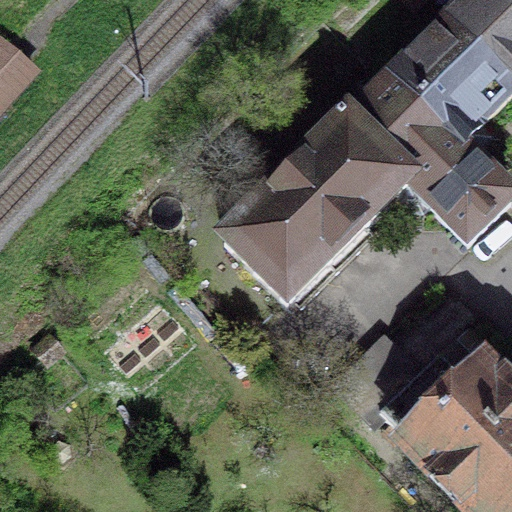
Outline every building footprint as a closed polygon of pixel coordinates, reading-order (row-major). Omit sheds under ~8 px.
[(511,0),(473,0),(449,24),(511,87),(511,0)] [(511,97),(511,87),(449,24),(391,81),(467,157),(484,140),(477,132),(511,97)] [(0,110),(33,76),(0,46),(0,110)] [(467,157),(391,81),(346,127),(340,121),(335,126),(339,130),(223,247),(286,309),(406,189),(465,248),(511,201),(467,157)] [(511,511),(511,403),(483,374),(468,388),(439,358),(417,380),(379,342),(331,390),(370,430),(381,420),(409,448),(405,452),(464,511),(511,511)]
